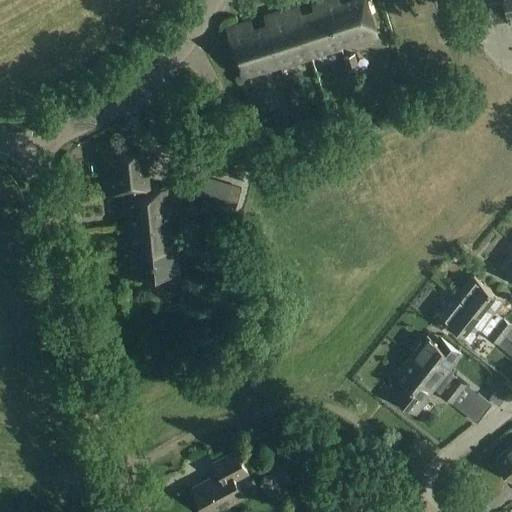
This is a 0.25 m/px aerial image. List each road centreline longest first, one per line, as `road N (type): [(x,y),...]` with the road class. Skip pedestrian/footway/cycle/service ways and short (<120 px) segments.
road 1 (tertiary): [(148,511),(70,306),(31,147)]
road 2 (tertiary): [(31,147),(121,103),(165,67),(211,0)]
road 3 (residential): [(448,511),(435,493),(439,465),(511,407)]
